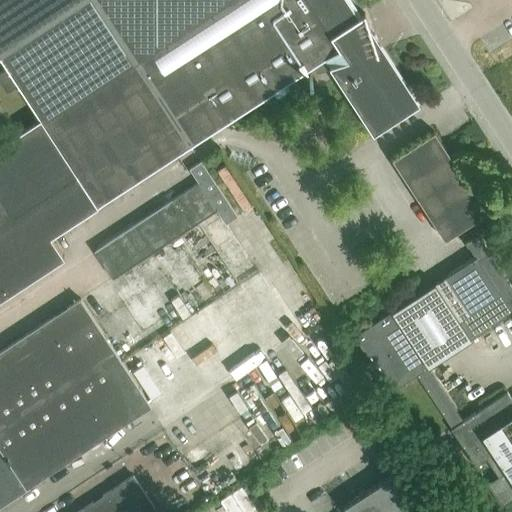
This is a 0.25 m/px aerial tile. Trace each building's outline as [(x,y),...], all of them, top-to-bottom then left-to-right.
[(40,120),(96,206),(313,65),(317,71),(330,67),(372,133),(400,115),(398,112),(413,102),(379,49),(376,50),(374,43),(376,42),(374,34),(371,35),(364,13),(358,16),(347,0),(0,0),(0,59),(5,67),(0,70),(0,83),(5,91),(17,84),(40,120)] [(0,298),(64,257),(50,236),(96,206),(40,120),(0,146),(0,298)] [(444,239),(485,212),(433,131),(391,159),(444,239)] [(200,160),(188,168),(197,181),(170,199),(170,200),(95,250),(112,276),(216,208),(226,222),(237,215),(200,160)] [(463,242),(473,256),(352,336),(389,392),(418,373),(452,426),(449,428),(500,506),(511,498),(511,443),(499,424),(511,415),(511,400),(506,391),(463,419),(428,366),(511,310),(511,288),(475,234),(463,242)] [(149,405),(80,300),(0,351),(0,505),(27,488),(25,486),(149,405)] [(394,511),(413,500),(395,472),(342,507),(345,511),(394,511)] [(148,511),(156,507),(134,473),(75,511),(148,511)]
